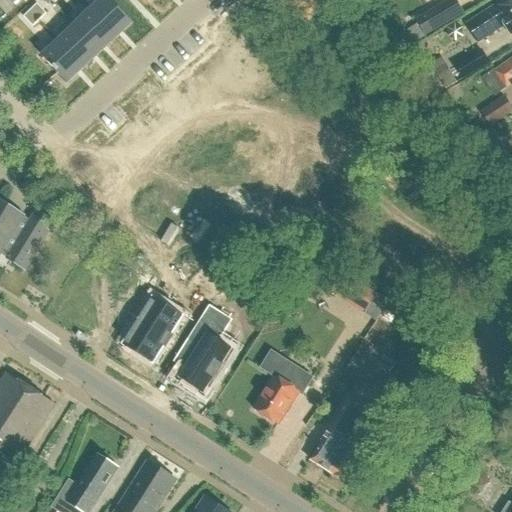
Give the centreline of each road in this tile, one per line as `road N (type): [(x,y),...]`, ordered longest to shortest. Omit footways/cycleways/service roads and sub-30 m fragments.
road 1 (secondary): [(303,511),(0,320)]
road 2 (residential): [(211,0),(46,145),(0,90)]
road 3 (residential): [(392,511),(511,320)]
road 4 (track): [(363,188),(436,243),(511,278)]
